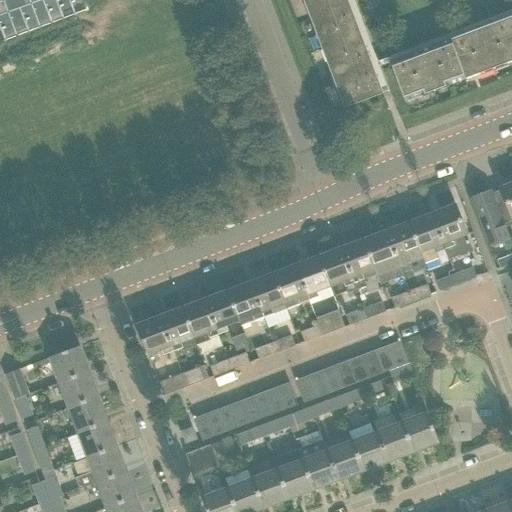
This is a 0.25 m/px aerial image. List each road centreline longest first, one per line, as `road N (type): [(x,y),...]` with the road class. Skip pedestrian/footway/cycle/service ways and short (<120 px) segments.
road 1 (residential): [(181,511),(98,284)]
road 2 (residential): [(98,284),(323,198)]
road 3 (residential): [(323,198),(249,0)]
road 4 (residential): [(323,198),(511,126)]
road 5 (residential): [(511,463),(377,511)]
